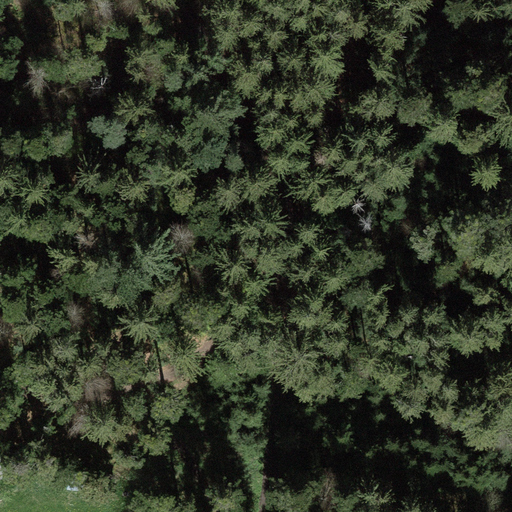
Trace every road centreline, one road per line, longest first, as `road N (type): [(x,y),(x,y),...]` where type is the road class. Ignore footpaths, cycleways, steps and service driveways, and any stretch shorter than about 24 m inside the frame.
road 1 (track): [(0,393),(68,403),(137,383),(275,276)]
road 2 (track): [(176,0),(241,88),(279,222)]
road 3 (track): [(275,276),(278,388),(262,511)]
road 4 (track): [(346,0),(279,222)]
